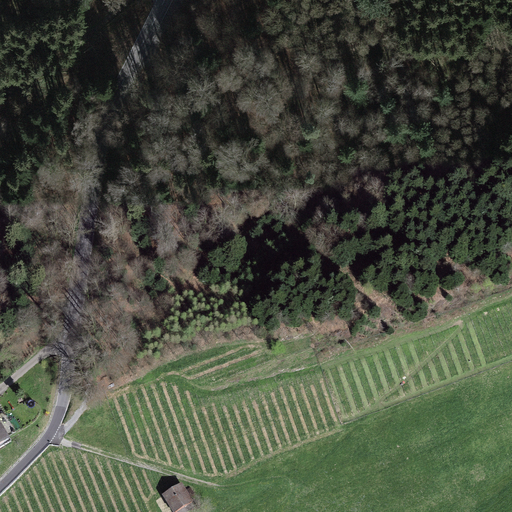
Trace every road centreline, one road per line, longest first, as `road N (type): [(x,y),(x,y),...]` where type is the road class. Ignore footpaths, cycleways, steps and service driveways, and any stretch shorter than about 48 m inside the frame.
road 1 (residential): [(76,319),(111,131),(167,0)]
road 2 (residential): [(0,487),(50,438),(76,319)]
road 3 (track): [(135,0),(68,58),(0,96)]
road 4 (track): [(50,438),(195,481)]
